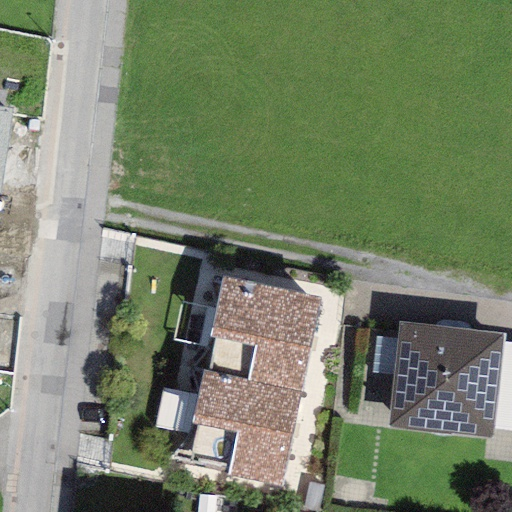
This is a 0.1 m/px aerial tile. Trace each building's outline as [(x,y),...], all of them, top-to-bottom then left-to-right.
[(0,190),(11,110),(0,108),(0,190)] [(319,298),(222,277),(208,338),(215,339),(208,373),(300,392),(319,298)] [(399,325),(389,427),(491,439),(491,430),(501,343),(503,335),(399,325)] [(511,432),(511,344),(501,343),(491,430),(511,432)] [(300,392),(208,373),(202,372),(192,423),(197,424),(191,453),(231,461),(228,475),(281,486),(300,392)]
